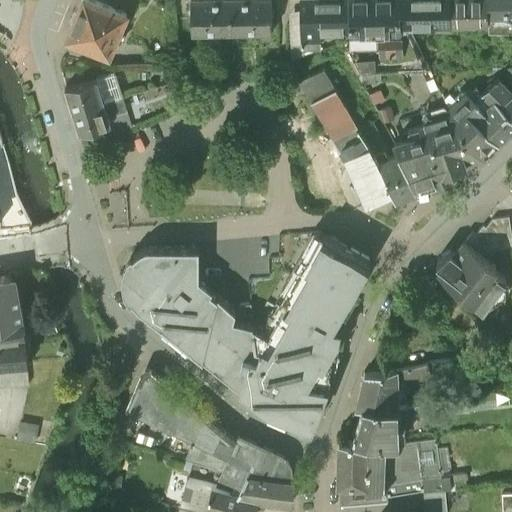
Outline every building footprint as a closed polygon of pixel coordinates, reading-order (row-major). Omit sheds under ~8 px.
[(511,71),(511,27),(484,28),(484,59),(485,71),(511,71)] [(406,67),(432,69),(432,60),(447,60),(446,28),(395,29),(396,69),(406,67)] [(447,60),(484,59),(484,28),(446,28),(447,60)] [(345,65),(346,86),(361,81),(361,70),(380,70),(396,69),(395,29),(345,30),(345,65)] [(315,66),(345,65),(345,30),(297,31),(298,83),(315,82),(315,66)] [(267,32),(226,33),(227,69),(267,69),(267,32)] [(227,69),(226,33),(186,34),(187,70),(194,70),(194,76),(206,76),(206,70),(227,69)] [(109,81),(110,82),(112,82),(113,82),(114,82),(116,81),(117,80),(118,78),(118,77),(118,76),(118,74),(118,73),(117,71),(115,70),(114,70),(120,55),(121,54),(120,53),(120,52),(118,51),(84,36),(80,36),(77,37),(60,75),(61,78),(65,81),(100,96),(101,96),(102,96),(103,95),(109,81)] [(390,94),(350,108),(353,113),(422,109),(425,108),(406,67),(396,69),(380,70),(390,94)] [(390,94),(380,70),(361,70),(361,81),(346,86),(340,88),(350,108),(390,94)] [(340,200),(364,190),(354,172),(318,109),(295,122),(340,200)] [(470,160),(493,185),(494,186),(511,167),(511,161),(497,146),(507,134),(492,119),(472,139),(481,150),(470,160)] [(89,120),(59,129),(72,177),(103,168),(94,135),(99,134),(97,129),(92,130),(89,120)] [(511,128),(507,134),(497,146),(511,161),(511,128)] [(445,153),(444,153),(455,174),(462,184),(477,201),(478,200),(493,185),(470,160),(481,150),(472,139),(467,133),(445,153)] [(385,149),(376,152),(379,164),(389,161),(385,149)] [(419,161),(422,168),(425,176),(429,189),(433,206),(439,222),(457,217),(454,211),(467,207),(466,204),(477,201),(462,184),(455,174),(444,153),(419,161)] [(365,165),(354,172),(364,190),(373,206),(383,203),(381,196),(365,165)] [(407,181),(389,186),(395,198),(403,213),(412,238),(440,229),(439,222),(433,206),(429,189),(425,176),(422,168),(404,173),(404,176),(405,175),(407,181)] [(348,218),(361,249),(389,236),(382,222),(373,206),(364,190),(340,200),(348,218)] [(383,203),(373,206),(382,222),(389,236),(391,245),(412,238),(403,213),(395,198),(383,203)] [(503,261),(488,263),(481,273),(478,271),(471,280),(467,278),(460,288),(483,305),(489,297),(509,294),(503,261)] [(366,306),(320,280),(315,277),(301,301),(302,302),(279,342),(274,339),(265,355),(262,354),(259,372),(258,375),(248,369),(251,391),(256,394),(253,404),(256,424),(293,440),(298,426),(323,430),(325,417),(313,415),(315,402),(331,405),(334,383),(337,383),(339,369),(327,367),(324,365),(342,336),(346,327),(352,331),(366,306)] [(446,296),(431,306),(439,313),(434,320),(477,356),(501,326),(488,316),(491,312),(483,305),(460,288),(450,300),(446,296)] [(212,341),(193,325),(193,290),(141,290),(135,293),(130,297),(126,300),(126,311),(120,311),(118,320),(118,329),(121,337),(126,345),(131,351),(196,403),(212,341)] [(15,375),(20,375),(15,345),(6,346),(4,336),(7,335),(5,319),(0,319),(0,408),(19,407),(22,407),(21,390),(15,390),(15,375)] [(298,426),(293,440),(256,424),(253,404),(256,394),(251,391),(248,369),(245,348),(232,350),(232,354),(230,354),(223,347),(212,345),(213,341),(212,341),(196,403),(197,404),(198,399),(215,404),(212,414),(232,419),(231,423),(231,424),(231,425),(234,426),(240,427),(238,435),(264,456),(308,472),(324,430),(323,430),(298,426)] [(46,365),(37,368),(40,379),(50,376),(46,365)] [(392,423),(399,426),(437,420),(435,406),(391,414),(392,423)] [(0,408),(0,432),(20,431),(19,407),(0,408)] [(357,453),(393,452),(392,423),(391,414),(363,418),(360,419),(351,453),(357,453)] [(231,488),(140,415),(121,456),(224,503),(231,488)] [(412,459),(415,462),(491,449),(489,435),(410,447),(412,459)] [(357,453),(349,486),(363,486),(380,486),(396,485),(395,480),(401,480),(401,464),(395,464),(395,452),(393,452),(357,453)] [(428,466),(429,481),(447,479),(445,464),(428,466)] [(276,502),(272,500),(234,482),(231,488),(224,503),(219,511),(284,511),(282,507),(280,504),(276,502)] [(398,485),(396,485),(380,486),(382,511),(444,511),(442,492),(432,493),(431,483),(398,487),(398,485)] [(363,492),(363,486),(349,486),(335,486),(334,511),(378,511),(379,492),(363,492)]
